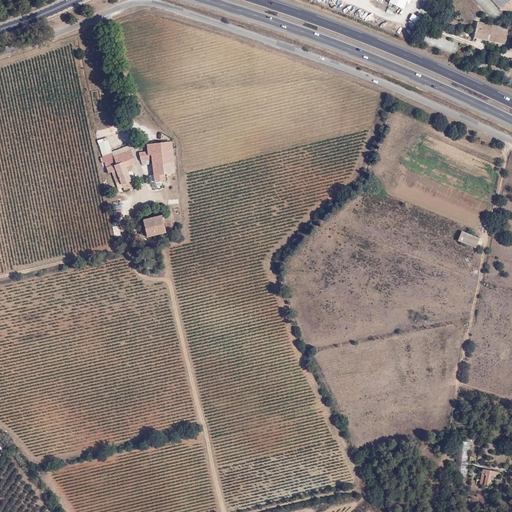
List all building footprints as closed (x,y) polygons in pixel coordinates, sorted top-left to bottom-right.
[(501,15),(488,0),(475,0),(493,21),(501,15)] [(511,0),(490,0),(505,16),(511,9),(511,0)] [(477,22),(474,37),(504,44),(507,28),(477,22)] [(432,38),(428,36),(426,42),(464,58),(467,49),(433,34),(432,38)] [(113,149),(107,136),(96,140),(103,156),(101,157),(103,162),(106,161),(109,171),(112,170),(120,191),(133,187),(131,182),(133,181),(128,169),(140,164),(131,142),(113,149)] [(173,143),(148,145),(149,152),(139,153),(141,164),(150,163),(152,183),(166,182),(166,175),(176,174),(173,143)] [(120,210),(113,212),(115,219),(122,217),(120,210)] [(162,217),(143,221),(148,239),(167,235),(162,217)] [(475,247),(479,238),(461,231),(457,240),(475,247)] [(468,476),(470,442),(457,442),(455,475),(468,476)] [(500,472),(482,469),(479,485),(489,486),(490,476),(499,478),(500,472)]
